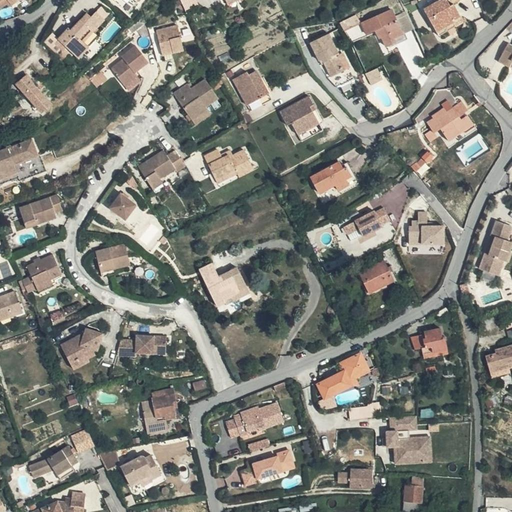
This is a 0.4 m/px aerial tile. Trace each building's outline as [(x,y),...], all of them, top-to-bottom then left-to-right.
[(196,0),(182,0),(184,8),(198,5),(196,0)] [(423,13),(435,34),(449,27),(448,25),(459,19),(451,6),(447,8),(445,4),(443,1),(423,13)] [(90,19),(94,14),(95,13),(87,6),(82,12),(86,16),(90,19)] [(384,49),(395,44),(393,41),(402,37),(395,22),(390,11),(360,24),(365,35),(373,31),(376,40),(379,38),(384,49)] [(408,12),(394,19),(395,22),(402,37),(412,32),(411,30),(408,12)] [(58,43),(67,50),(78,61),(88,49),(83,44),(103,22),(94,14),(90,19),(86,16),(75,29),(71,34),(68,32),(63,38),(58,43)] [(449,27),(435,34),(437,40),(462,25),(459,19),(448,25),(449,27)] [(180,24),(157,29),(163,54),(165,53),(167,59),(175,56),(174,51),(186,48),(180,24)] [(343,73),(343,71),(337,59),(339,57),(330,40),(322,44),(319,39),(309,45),(319,63),(322,61),(330,78),(333,76),(338,86),(347,81),(343,73)] [(63,54),(67,50),(58,43),(55,47),(63,54)] [(511,53),(511,48),(507,45),(497,61),(504,66),(511,53)] [(108,71),(122,88),(134,78),(131,74),(144,63),(131,47),(118,58),(120,61),(108,71)] [(337,59),(343,71),(348,68),(342,56),(339,57),(337,59)] [(379,66),(367,72),(372,83),(385,77),(379,66)] [(232,78),(251,110),(273,97),(257,68),(249,72),(247,69),(232,78)] [(34,83),(30,74),(19,83),(44,110),(53,103),(34,83)] [(134,78),(122,88),(124,92),(137,81),(134,78)] [(174,93),(194,120),(210,108),(208,105),(220,96),(207,78),(193,88),(190,83),(174,93)] [(325,128),(314,109),(311,105),(315,102),(310,95),(281,112),(288,125),(293,122),(304,141),(325,128)] [(442,104),(444,107),(447,111),(453,107),(448,100),(442,104)] [(433,117),(427,121),(432,128),(434,127),(438,125),(449,139),(465,130),(473,124),(467,115),(465,117),(463,114),(469,110),(462,101),(453,107),(447,111),(444,107),(432,115),(433,117)] [(210,108),(194,120),(196,124),(213,112),(210,108)] [(475,127),(473,124),(465,130),(467,132),(475,127)] [(432,128),(430,126),(424,130),(429,139),(436,135),(432,128)] [(30,139),(0,149),(0,181),(16,176),(17,179),(45,170),(40,155),(37,157),(30,139)] [(227,149),(219,154),(221,158),(229,153),(227,149)] [(202,157),(211,173),(216,170),(221,181),(236,173),(238,177),(253,170),(242,151),(231,156),(229,153),(221,158),(219,154),(217,150),(202,157)] [(427,150),(422,155),(424,158),(427,161),(432,156),(427,150)] [(138,166),(148,184),(159,178),(174,170),(176,173),(184,169),(175,153),(168,156),(164,151),(138,166)] [(424,158),(422,155),(416,161),(418,164),(424,158)] [(332,191),(345,183),(343,180),(346,178),(342,169),(338,171),(336,166),(336,167),(333,163),(306,178),(316,193),(330,186),(332,191)] [(343,180),(345,183),(352,180),(342,163),(339,165),(336,166),(338,171),(342,169),(346,178),(343,180)] [(216,170),(211,173),(218,187),(238,177),(236,173),(221,181),(216,170)] [(159,178),(148,184),(151,189),(162,183),(159,178)] [(122,191),(111,206),(126,218),(138,203),(122,191)] [(16,209),(21,225),(35,221),(36,224),(53,219),(51,214),(59,211),(53,197),(16,209)] [(342,229),(347,236),(358,230),(362,238),(381,227),(380,225),(389,220),(383,209),(379,211),(378,210),(342,229)] [(428,211),(419,211),(419,219),(413,220),(413,224),(410,224),(410,243),(433,243),(433,239),(444,239),(444,225),(428,225),(428,211)] [(511,228),(511,225),(497,220),(492,235),(497,237),(490,255),(485,253),(484,255),(487,256),(482,269),(495,275),(498,276),(504,261),(506,261),(511,244),(511,242),(507,241),(511,228)] [(35,221),(21,225),(23,229),(36,224),(35,221)] [(497,237),(492,235),(485,253),(490,255),(497,237)] [(98,249),(102,270),(117,267),(132,264),(128,243),(98,249)] [(27,295),(37,290),(36,287),(50,281),(50,282),(61,277),(52,256),(26,268),(30,278),(22,281),(27,295)] [(381,265),(357,278),(361,287),(365,285),(370,296),(390,285),(393,289),(397,287),(390,271),(385,273),(381,265)] [(215,270),(202,276),(216,307),(224,303),(225,305),(248,296),(237,270),(219,277),(215,270)] [(36,287),(37,290),(38,292),(52,286),(50,282),(50,281),(36,287)] [(471,291),(468,282),(461,284),(464,293),(471,291)] [(0,297),(0,321),(21,314),(13,293),(0,297)] [(511,316),(510,308),(503,310),(507,325),(511,323),(511,316)] [(441,352),(450,350),(447,335),(444,335),(443,327),(427,329),(427,332),(413,334),(415,348),(423,347),(424,352),(440,350),(441,352)] [(58,348),(67,367),(82,359),(84,362),(91,358),(90,354),(95,354),(99,336),(81,331),(80,337),(79,341),(74,343),(74,340),(58,348)] [(131,338),(130,355),(139,355),(139,352),(157,353),(157,346),(169,347),(170,335),(140,334),(140,338),(131,338)] [(121,349),(119,354),(130,355),(131,338),(123,337),(121,349)] [(492,370),(510,366),(511,365),(511,343),(501,347),(502,351),(488,355),(492,370)] [(349,379),(369,369),(361,353),(341,362),(345,371),(319,384),(326,398),(352,385),(349,379)] [(82,359),(67,367),(70,373),(85,365),(84,362),(82,359)] [(511,370),(510,366),(492,370),(493,375),(511,370)] [(425,372),(425,373),(426,378),(435,376),(434,369),(425,372)] [(204,379),(191,383),(194,391),(207,387),(204,379)] [(139,405),(144,427),(153,426),(154,434),(167,431),(164,420),(178,418),(171,386),(162,388),(163,394),(149,396),(150,402),(139,405)] [(237,418),(241,431),(241,434),(250,431),(249,428),(260,425),(267,423),(267,426),(285,421),(280,402),(262,407),(261,405),(243,411),(243,413),(236,415),(237,418)] [(363,407),(348,410),(350,419),(365,416),(363,407)] [(232,434),(241,431),(237,418),(228,420),(232,434)] [(417,418),(390,419),(390,434),(386,434),(387,449),(394,449),(395,466),(424,465),(423,445),(410,446),(409,433),(417,433),(417,418)] [(87,426),(71,433),(78,450),(94,443),(87,426)] [(153,426),(144,427),(146,435),(154,434),(153,426)] [(270,438),(249,441),(250,449),(271,445),(270,438)] [(70,462),(72,464),(79,459),(69,445),(49,458),(29,466),(34,477),(54,469),(58,474),(67,467),(68,463),(70,462)] [(431,445),(423,445),(424,465),(432,464),(431,445)] [(248,468),(241,470),(245,483),(257,479),(256,476),(269,473),(280,470),(278,463),(291,459),(288,449),(275,452),(276,455),(253,461),(252,461),(253,466),(248,468)] [(112,454),(98,457),(105,472),(118,465),(112,454)] [(130,488),(140,483),(149,479),(151,482),(161,477),(151,458),(145,461),(143,459),(140,458),(120,468),(130,488)] [(278,463),(280,470),(293,466),(291,459),(278,463)] [(75,469),(72,464),(70,462),(68,463),(67,467),(58,474),(61,479),(75,469)] [(353,484),(354,470),(337,471),(338,485),(353,484)] [(355,470),(354,470),(353,484),(353,488),(376,488),(375,470),(355,470)] [(269,473),(256,476),(257,479),(258,482),(271,479),(269,473)] [(415,486),(425,487),(425,478),(416,478),(415,486)] [(149,479),(140,483),(142,487),(151,482),(149,479)] [(409,502),(424,503),(425,487),(415,486),(410,486),(409,502)] [(66,504),(65,501),(58,501),(35,511),(74,511),(80,511),(85,511),(87,493),(73,492),(72,502),(72,505),(66,504)] [(424,511),(424,503),(409,502),(409,510),(424,511)]
